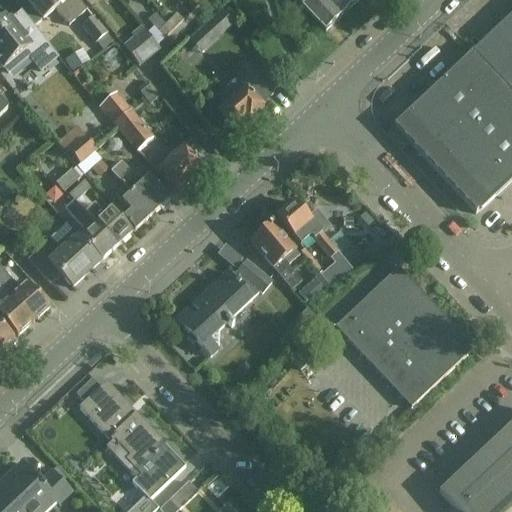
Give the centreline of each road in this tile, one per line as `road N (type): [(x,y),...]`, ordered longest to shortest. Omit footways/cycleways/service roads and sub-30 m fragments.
road 1 (residential): [(113,303),(322,110)]
road 2 (residential): [(292,511),(113,303)]
road 3 (unclassified): [(495,292),(322,110)]
road 4 (unknown): [(511,361),(416,478),(411,511)]
road 5 (residential): [(322,110),(439,0)]
road 6 (residential): [(0,408),(113,303)]
road 7 (unknown): [(267,0),(322,110)]
